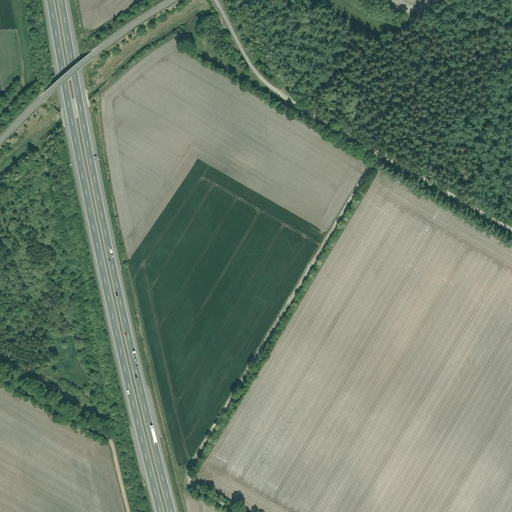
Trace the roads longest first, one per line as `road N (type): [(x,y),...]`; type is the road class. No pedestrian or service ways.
road 1 (motorway): [(50,0),(105,285),(160,511)]
road 2 (motorway): [(171,511),(61,0)]
road 3 (track): [(247,511),(187,476),(186,466),(379,151)]
road 4 (track): [(218,0),(265,78),(511,226)]
road 5 (track): [(128,511),(108,436),(0,372)]
road 6 (unclassified): [(96,51),(0,140)]
